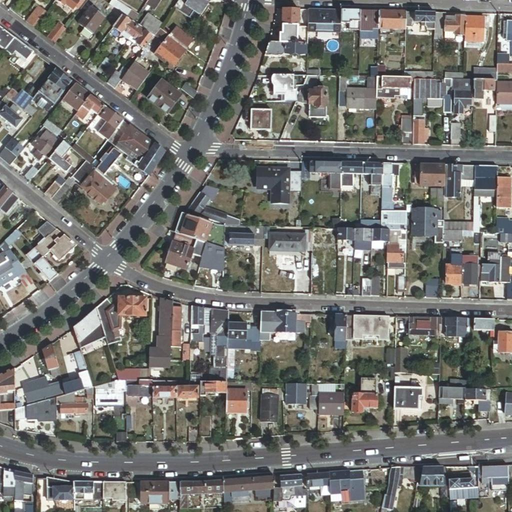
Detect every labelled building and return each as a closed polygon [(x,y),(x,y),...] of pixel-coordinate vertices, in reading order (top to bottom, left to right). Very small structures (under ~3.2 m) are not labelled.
[(57,0),(66,6),(67,5),(74,10),(77,6),(80,2),(78,0),(57,0)] [(114,0),(113,0),(110,5),(124,15),(128,18),(132,13),(114,0)] [(148,0),(147,4),(155,9),(160,0),(148,0)] [(179,0),(174,8),(188,17),(192,10),(199,15),(208,1),(207,1),(207,0),(179,0)] [(35,28),(47,13),(39,7),(27,22),(35,28)] [(106,19),(91,7),(78,24),(83,28),(92,36),(106,19)] [(283,10),(283,27),(298,27),(299,27),(300,11),(283,10)] [(340,12),(309,11),(308,26),(308,28),(308,32),(341,33),(341,25),(340,25),(340,12)] [(341,12),(341,25),(349,25),(349,23),(360,23),(360,12),(341,12)] [(379,12),(360,12),(360,23),(359,31),(359,33),(372,33),(372,30),(378,30),(379,12)] [(406,13),(379,12),(378,30),(406,31),(406,28),(406,13)] [(132,13),(128,18),(134,22),(138,17),(132,13)] [(415,13),(406,13),(406,28),(412,28),(415,23),(415,13)] [(435,14),(415,13),(415,23),(425,23),(435,24),(435,14)] [(442,14),(435,14),(435,24),(434,30),(434,41),(443,41),(443,33),(445,33),(455,34),(454,37),(465,37),(465,18),(443,18),(442,14)] [(139,26),(134,22),(128,18),(124,15),(115,27),(123,33),(125,30),(132,36),(139,26)] [(163,25),(151,17),(143,28),(155,37),(157,34),(161,29),(163,25)] [(465,18),(465,37),(464,43),(481,43),(485,43),(486,19),(465,18)] [(349,23),(349,25),(349,31),(359,31),(360,23),(349,23)] [(55,43),(66,29),(60,25),(49,39),(55,43)] [(15,38),(0,26),(0,40),(0,41),(0,46),(5,50),(15,38)] [(143,28),(139,26),(132,36),(139,41),(137,43),(145,49),(155,37),(143,28)] [(170,35),(187,49),(194,40),(176,27),(170,35)] [(298,27),(283,27),(282,35),(279,35),(279,44),(284,45),(298,45),(298,28),(298,27)] [(93,36),(92,36),(83,28),(79,33),(90,41),(93,36)] [(170,35),(161,29),(157,34),(166,41),(170,35)] [(129,40),(132,36),(125,30),(123,33),(122,34),(129,40)] [(187,49),(170,35),(166,41),(160,48),(156,53),(155,54),(162,60),(164,57),(167,60),(174,65),(187,49)] [(139,41),(132,36),(129,40),(136,45),(137,43),(139,41)] [(34,52),(15,38),(5,50),(13,56),(15,54),(16,52),(27,61),(34,52)] [(481,43),(464,43),(464,52),(481,52),(481,43)] [(279,44),(269,44),(265,57),(281,58),(284,56),(284,45),(279,44)] [(305,45),(303,45),(298,45),(284,45),(284,56),(305,56),(305,45)] [(5,50),(3,53),(11,59),(13,56),(5,50)] [(26,62),(27,61),(16,52),(15,54),(26,62)] [(21,70),(26,62),(15,54),(13,56),(11,59),(16,63),(15,65),(21,70)] [(510,56),(497,56),(497,64),(508,65),(511,65),(511,57),(511,56),(510,56)] [(104,72),(112,62),(106,57),(98,68),(104,72)] [(45,67),(39,62),(22,82),(28,87),(45,67)] [(149,75),(134,63),(129,70),(123,79),(130,84),(129,85),(137,91),(149,75)] [(508,65),(497,64),(497,69),(497,72),(508,72),(508,65)] [(411,79),(433,80),(434,73),(411,72),(411,66),(405,66),(405,79),(411,79)] [(116,71),(107,83),(115,89),(123,79),(129,70),(124,67),(119,73),(116,71)] [(386,67),(377,67),(377,79),(378,79),(386,79),(386,67)] [(72,82),(56,69),(49,79),(65,91),(72,82)] [(497,69),(475,69),(474,81),(496,82),(497,72),(497,69)] [(294,89),(294,77),(275,77),(275,96),(282,96),(286,96),(286,102),(286,103),(296,103),(297,101),(297,92),(296,92),(294,92),(294,89)] [(347,79),(339,78),(339,91),(347,91),(347,89),(347,79)] [(405,79),(386,79),(378,79),(377,90),(400,90),(410,91),(411,79),(405,79)] [(181,95),(162,80),(148,99),(167,114),(181,95)] [(451,115),(451,80),(444,80),(435,80),(435,81),(414,81),(414,99),(422,99),(425,99),(425,100),(444,100),(443,115),(451,115)] [(496,92),(496,82),(474,81),(473,89),(473,91),(474,91),(478,91),(482,91),(496,92)] [(194,99),(197,92),(185,83),(181,89),(194,99)] [(511,84),(497,84),(496,106),(511,105),(511,84)] [(90,96),(76,85),(63,100),(78,112),(82,107),(82,106),(90,96)] [(357,108),(358,89),(347,89),(347,91),(347,107),(357,108)] [(366,89),(358,89),(357,108),(365,108),(366,89)] [(377,89),(366,89),(365,108),(376,108),(376,100),(377,90),(377,89)] [(471,89),(468,89),(462,89),(462,91),(454,90),(454,109),(460,109),(466,109),(466,106),(470,106),(471,89)] [(18,95),(11,90),(7,95),(6,96),(13,101),(18,95)] [(314,93),(314,106),(314,108),(326,108),(327,91),(315,90),(314,93)] [(400,98),(400,90),(377,90),(376,100),(394,101),(394,98),(400,98)] [(24,111),(33,100),(22,91),(13,102),(24,111)] [(347,91),(339,91),(339,107),(347,107),(347,91)] [(309,93),(301,92),(297,101),(296,103),(296,105),(308,105),(309,105),(309,93)] [(91,96),(82,107),(90,113),(91,111),(98,116),(105,107),(91,96)] [(414,99),(414,117),(422,117),(422,102),(422,99),(414,99)] [(12,105),(9,109),(16,114),(19,110),(12,105)] [(309,105),(308,105),(308,118),(326,119),(326,108),(314,108),(314,106),(309,105)] [(6,106),(0,112),(0,116),(16,129),(23,120),(16,114),(9,109),(6,106)] [(90,113),(82,107),(78,112),(76,114),(84,120),(90,113)] [(123,121),(107,109),(100,118),(109,124),(116,129),(117,130),(123,121)] [(271,131),(271,111),(251,111),(251,131),(271,131)] [(63,132),(49,120),(43,126),(48,130),(53,134),(58,138),(63,132)] [(413,122),(413,121),(401,120),(401,145),(413,146),(413,122)] [(413,122),(413,146),(424,146),(424,143),(424,130),(424,122),(423,122),(413,122)] [(109,124),(103,132),(109,138),(116,129),(109,124)] [(451,125),(451,142),(460,142),(460,125),(451,125)] [(155,146),(131,127),(119,143),(136,155),(133,159),(130,156),(127,160),(140,168),(155,146)] [(58,138),(53,134),(51,136),(46,132),(40,140),(54,153),(63,143),(58,138)] [(54,153),(40,140),(38,139),(32,145),(38,151),(45,156),(49,160),(55,153),(54,153)] [(108,141),(101,150),(106,153),(108,155),(113,148),(115,146),(108,141)] [(136,155),(119,143),(116,141),(114,145),(130,156),(133,159),(136,155)] [(67,155),(72,150),(71,150),(64,143),(55,153),(62,159),(66,154),(67,155)] [(93,159),(76,145),(72,149),(89,163),(93,159)] [(140,168),(139,169),(149,176),(165,153),(155,146),(140,168)] [(102,162),(96,170),(104,176),(121,155),(113,148),(108,155),(102,162)] [(40,161),(45,156),(38,151),(33,155),(40,161)] [(62,159),(55,153),(49,160),(65,174),(67,172),(71,168),(68,164),(66,163),(62,159)] [(102,162),(108,155),(106,153),(100,161),(102,162)] [(70,158),(67,155),(66,154),(62,159),(66,163),(69,160),(70,158)] [(96,170),(86,161),(71,178),(75,182),(81,187),(94,172),(96,170)] [(341,164),(310,163),(310,164),(310,174),(327,174),(330,175),(341,175),(341,164)] [(310,164),(301,164),(301,173),(301,178),(309,179),(310,174),(310,164)] [(362,165),(341,164),(341,175),(354,176),(362,176),(362,165)] [(382,165),(365,164),(364,176),(372,176),(382,176),(382,165)] [(34,165),(25,176),(29,181),(39,169),(34,165)] [(395,165),(382,165),(382,176),(381,185),(381,223),(381,232),(388,232),(406,232),(406,212),(395,212),(395,204),(392,203),(392,196),(393,196),(393,189),(394,189),(394,177),(394,176),(395,176),(395,165)] [(407,165),(398,165),(398,177),(398,179),(400,179),(400,188),(407,188),(407,165)] [(444,166),(419,166),(419,188),(430,189),(444,189),(444,166)] [(460,167),(444,166),(444,189),(443,199),(460,199),(460,185),(460,178),(460,175),(459,175),(460,167)] [(460,167),(460,175),(460,178),(474,179),(474,167),(460,167)] [(497,168),(482,167),(482,181),(497,181),(497,179),(497,168)] [(289,170),(257,169),(257,190),(272,190),(271,204),(288,204),(289,190),(300,191),(301,178),(301,173),(289,173),(289,170)] [(114,188),(94,172),(81,187),(81,188),(101,205),(104,201),(106,199),(114,188)] [(341,175),(330,175),(330,182),(330,190),(340,190),(340,187),(341,175)] [(341,175),(340,187),(354,187),(354,176),(341,175)] [(382,176),(372,176),(372,185),(381,185),(382,176)] [(58,178),(55,182),(62,187),(63,186),(65,184),(58,178)] [(68,190),(75,182),(71,178),(70,179),(69,178),(65,184),(63,186),(68,190)] [(482,181),(474,181),(474,185),(474,198),(477,198),(493,199),(493,198),(496,198),(497,189),(497,181),(482,181)] [(55,182),(44,194),(51,200),(62,187),(55,182)] [(51,200),(57,205),(69,191),(68,190),(63,186),(62,187),(51,200)] [(0,209),(13,194),(4,187),(0,192),(0,209)] [(201,195),(210,201),(212,203),(219,193),(206,188),(201,195)] [(444,189),(430,189),(430,206),(443,206),(443,199),(444,189)] [(496,198),(496,209),(509,209),(509,189),(504,189),(497,189),(496,198)] [(20,200),(13,194),(0,209),(0,210),(7,215),(20,200)] [(198,220),(205,209),(210,201),(201,195),(187,216),(198,220)] [(240,228),(241,223),(205,209),(198,220),(217,227),(224,227),(224,228),(240,228)] [(436,211),(413,211),(413,236),(433,236),(435,236),(435,228),(435,222),(436,212),(436,211)] [(19,213),(9,222),(14,228),(24,219),(19,213)] [(207,224),(183,215),(176,234),(197,242),(200,243),(207,224)] [(509,220),(496,220),(495,235),(511,235),(511,222),(509,223),(509,220)] [(53,233),(57,230),(47,223),(38,231),(45,239),(49,236),(50,236),(51,235),(48,232),(50,230),(53,233)] [(381,223),(361,223),(361,231),(371,232),(381,232),(381,223)] [(224,236),(224,228),(217,227),(207,224),(200,243),(205,245),(206,245),(224,251),(224,248),(224,236)] [(459,227),(443,226),(443,233),(459,234),(459,227)] [(254,248),(255,229),(240,228),(224,228),(224,236),(229,236),(229,248),(254,248)] [(435,236),(433,236),(433,246),(442,246),(442,228),(435,228),(435,236)] [(262,229),(255,229),(254,248),(262,249),(262,229)] [(21,234),(17,230),(5,242),(9,248),(22,235),(21,234)] [(64,237),(57,230),(53,233),(51,235),(50,236),(49,236),(45,239),(38,245),(39,246),(34,249),(42,259),(43,259),(50,252),(49,250),(64,237)] [(332,231),(312,230),(312,245),(331,246),(332,246),(332,231)] [(354,231),(337,231),(337,242),(354,243),(354,231)] [(361,231),(354,231),(354,243),(371,243),(371,232),(361,231)] [(381,232),(371,232),(371,243),(382,243),(387,244),(388,232),(381,232)] [(406,232),(388,232),(387,244),(387,270),(405,271),(406,232)] [(459,234),(443,233),(442,245),(461,245),(461,234),(459,234)] [(197,242),(176,234),(173,244),(193,251),(197,242)] [(506,285),(506,302),(511,302),(511,236),(501,236),(500,244),(507,244),(507,259),(506,285)] [(77,247),(64,237),(49,250),(50,252),(54,256),(53,257),(56,261),(57,260),(59,262),(77,247)] [(304,238),(269,237),(269,253),(304,254),(304,238)] [(8,248),(4,242),(0,246),(0,258),(5,255),(8,260),(14,257),(8,248)] [(205,245),(200,243),(197,242),(193,251),(194,251),(192,256),(202,259),(205,245)] [(193,251),(173,244),(166,264),(167,264),(177,268),(187,271),(192,256),(194,251),(193,251)] [(224,251),(206,245),(202,260),(199,270),(223,272),(224,251)] [(42,259),(34,249),(27,256),(35,266),(42,259)] [(312,263),(320,264),(320,252),(312,252),(312,263)] [(5,255),(0,258),(0,276),(6,273),(13,269),(8,260),(5,255)] [(50,283),(58,276),(43,259),(42,259),(35,266),(50,283)] [(450,274),(461,274),(461,265),(461,261),(461,259),(451,259),(450,274)] [(488,262),(488,267),(500,267),(499,284),(506,285),(507,259),(499,259),(498,262),(488,262)] [(312,263),(311,281),(320,281),(320,274),(321,264),(320,264),(312,263)] [(177,268),(167,264),(165,270),(175,274),(177,268)] [(464,264),(464,265),(464,280),(468,280),(468,283),(476,283),(477,264),(464,264)] [(488,267),(481,267),(481,274),(489,275),(488,284),(499,284),(500,267),(488,267)] [(13,269),(6,273),(10,280),(17,276),(13,269)] [(6,273),(0,276),(0,284),(0,285),(10,280),(6,273)] [(445,283),(460,283),(461,274),(450,274),(445,274),(445,283)] [(489,275),(481,274),(480,284),(488,284),(489,275)] [(370,298),(370,280),(367,280),(362,280),(362,298),(370,298)] [(379,281),(370,280),(370,298),(379,298),(379,281)] [(311,283),(311,296),(319,296),(319,283),(311,283)] [(147,298),(117,298),(117,305),(112,305),(112,306),(106,300),(96,309),(105,339),(108,346),(122,342),(121,340),(127,338),(128,318),(146,319),(147,298)] [(172,303),(160,299),(160,306),(160,311),(160,315),(159,322),(172,323),(172,309),(172,303)] [(205,310),(192,308),(191,327),(199,327),(204,328),(205,310)] [(82,322),(73,329),(80,350),(105,339),(96,309),(89,316),(90,320),(82,324),(82,322)] [(181,309),(172,309),(172,323),(171,333),(181,333),(181,332),(182,309),(181,309)] [(219,312),(210,311),(210,327),(212,327),(216,327),(228,328),(228,326),(229,313),(219,312)] [(269,315),(261,314),(261,328),(261,334),(268,334),(269,315)] [(276,315),(269,315),(268,334),(261,334),(260,342),(270,342),(271,334),(275,334),(276,315)] [(286,315),(276,315),(275,334),(286,334),(286,315)] [(286,315),(286,334),(296,334),(297,316),(286,315)] [(89,316),(82,322),(82,324),(90,320),(89,316)] [(346,317),(335,317),(335,343),(345,343),(346,317)] [(371,318),(353,318),(353,331),(362,331),(362,337),(370,338),(371,318)] [(388,319),(371,318),(370,338),(379,338),(379,332),(388,332),(388,319)] [(469,321),(446,321),(446,328),(466,329),(469,329),(469,321)] [(494,322),(474,321),(473,332),(493,333),(494,322)] [(156,337),(156,349),(156,353),(168,354),(168,355),(170,355),(171,349),(171,344),(171,333),(172,323),(159,322),(159,337),(156,337)] [(247,327),(228,326),(228,328),(228,341),(234,341),(246,342),(247,329),(247,327)] [(436,339),(436,327),(416,326),(409,326),(409,338),(419,338),(436,339)] [(228,341),(228,328),(216,327),(216,336),(216,351),(220,351),(227,351),(228,341)] [(251,343),(260,343),(260,342),(261,334),(261,328),(252,328),(252,330),(251,342),(251,343)] [(466,329),(446,328),(446,338),(466,339),(466,329)] [(362,331),(353,331),(346,331),(346,342),(353,342),(353,341),(362,341),(362,337),(362,331)] [(379,338),(379,342),(388,342),(388,332),(379,332),(379,338)] [(171,344),(180,344),(181,333),(171,333),(171,344)] [(511,355),(511,335),(498,335),(498,343),(493,343),(493,352),(497,353),(497,355),(511,355)] [(199,337),(191,336),(191,344),(203,344),(204,337),(199,337)] [(246,342),(234,341),(234,351),(251,351),(251,343),(251,342),(246,342)] [(260,343),(251,343),(251,351),(251,352),(260,352),(260,343)] [(58,369),(52,345),(42,351),(48,372),(50,371),(58,369)] [(406,367),(406,352),(396,352),(395,366),(406,367)] [(86,368),(81,353),(74,356),(78,370),(86,368)] [(156,353),(149,353),(149,368),(167,369),(168,355),(156,354),(156,353)] [(481,377),(481,392),(486,392),(489,392),(490,367),(482,366),(481,372),(481,377)] [(60,376),(58,369),(50,371),(52,378),(55,377),(60,376)] [(77,376),(79,381),(80,380),(83,391),(86,390),(92,388),(86,369),(85,369),(86,373),(80,375),(77,376)] [(15,392),(14,370),(12,371),(4,375),(0,377),(0,395),(7,395),(7,392),(15,392)] [(148,382),(149,371),(115,370),(118,381),(125,381),(141,382),(148,382)] [(227,374),(214,373),(213,383),(226,383),(227,377),(227,374)] [(25,384),(30,403),(64,393),(62,386),(62,383),(51,386),(48,378),(25,384)] [(65,396),(74,394),(83,391),(80,380),(79,381),(62,386),(64,393),(65,396)] [(125,399),(125,381),(118,381),(94,388),(96,391),(95,406),(122,407),(122,399),(125,399)] [(361,381),(360,397),(376,397),(376,382),(361,381)] [(226,391),(226,383),(213,383),(206,383),(205,383),(205,393),(226,394),(226,391)] [(306,386),(286,386),(285,406),(305,407),(306,386)] [(152,388),(140,388),(129,387),(129,397),(152,398),(152,388)] [(175,399),(175,388),(152,388),(152,398),(152,400),(155,400),(175,399)] [(176,388),(175,388),(175,399),(197,399),(197,388),(189,388),(176,388)] [(422,390),(394,389),(393,412),(421,412),(422,390)] [(464,391),(439,390),(438,400),(458,401),(464,401),(464,391)] [(246,392),(226,391),(226,394),(226,411),(246,412),(246,392)] [(481,392),(464,391),(464,401),(464,403),(471,403),(477,403),(485,404),(486,392),(481,392)] [(318,412),(318,415),(342,416),(343,394),(319,393),(318,412)] [(75,398),(74,394),(65,396),(57,398),(57,405),(60,406),(60,414),(87,415),(87,405),(83,405),(83,398),(75,398)] [(262,396),(261,412),(277,413),(278,400),(278,397),(270,397),(262,396)] [(376,397),(360,397),(352,396),(351,415),(363,415),(363,410),(376,411),(376,397)] [(28,407),(27,423),(38,424),(38,426),(56,427),(57,405),(57,398),(28,407)] [(309,412),(318,412),(318,398),(309,398),(309,412)] [(488,421),(489,404),(485,404),(477,403),(477,407),(476,422),(488,421)] [(28,407),(15,410),(15,422),(27,423),(28,407)] [(277,413),(261,412),(261,423),(276,424),(277,413)] [(124,426),(124,417),(113,416),(113,424),(116,424),(116,438),(124,438),(124,426)] [(212,417),(201,417),(200,437),(212,438),(212,417)] [(145,426),(145,443),(153,443),(153,426),(145,426)] [(188,430),(188,443),(197,443),(197,430),(188,430)] [(510,476),(510,465),(483,466),(483,476),(490,476),(510,476)] [(419,479),(421,466),(393,467),(387,494),(386,493),(381,511),(386,511),(388,508),(394,509),(401,473),(404,473),(403,476),(419,479)] [(444,470),(444,466),(425,466),(422,485),(443,485),(444,485),(444,470)] [(15,471),(5,468),(5,474),(5,492),(15,492),(15,482),(15,471)] [(366,499),(363,469),(330,472),(331,484),(331,489),(332,494),(332,500),(342,499),(358,498),(360,500),(366,499)] [(34,475),(15,471),(15,482),(34,483),(34,475)] [(331,484),(330,472),(309,473),(308,486),(322,485),(325,485),(331,484)] [(303,485),(302,474),(281,476),(282,487),(303,485)] [(275,487),(276,476),(255,478),(255,485),(255,488),(255,489),(275,487)] [(75,482),(47,477),(47,499),(55,499),(75,499),(75,493),(75,482)] [(255,485),(255,478),(247,478),(247,479),(247,486),(255,485)] [(466,479),(450,480),(451,499),(481,498),(481,486),(477,486),(476,478),(469,479),(466,479)] [(248,489),(255,488),(255,485),(247,486),(247,479),(228,480),(225,480),(225,481),(225,491),(232,491),(248,489)] [(225,493),(224,480),(204,481),(199,482),(199,493),(225,493)] [(15,482),(15,492),(15,496),(15,500),(23,500),(23,494),(34,495),(34,483),(15,482)] [(94,482),(75,482),(75,493),(76,493),(86,493),(94,493),(94,482)] [(103,482),(94,482),(94,493),(94,498),(98,498),(98,495),(103,495),(103,482)] [(127,500),(127,482),(104,482),(104,498),(113,498),(112,500),(113,500),(127,500)] [(153,503),(153,482),(141,482),(141,503),(149,503),(153,503)] [(170,498),(170,482),(153,482),(153,503),(160,503),(170,503),(170,498)] [(199,493),(199,482),(181,482),(181,493),(188,493),(199,493)] [(282,487),(275,487),(274,501),(289,500),(291,500),(292,498),(293,497),(293,496),(294,496),(307,495),(308,489),(304,489),(303,485),(282,487)] [(232,491),(225,491),(225,493),(225,503),(233,501),(233,497),(232,491)] [(307,507),(307,495),(294,496),(295,505),(297,508),(307,507)] [(420,511),(421,497),(416,496),(413,511),(420,511)] [(75,499),(55,499),(58,509),(75,509),(75,499)]
